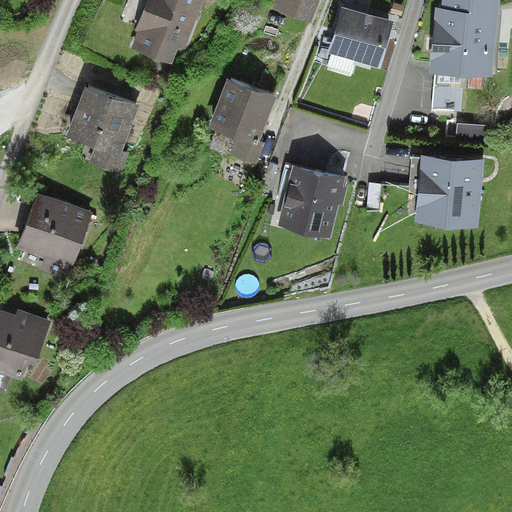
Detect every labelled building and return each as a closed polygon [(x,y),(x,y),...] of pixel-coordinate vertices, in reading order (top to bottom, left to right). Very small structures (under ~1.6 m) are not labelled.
[(203,0),(146,0),(131,44),(171,58),(178,38),(189,41),(203,0)] [(273,0),(270,10),(306,23),(314,0),(273,0)] [(491,0),(438,0),(439,2),(428,1),(425,63),(438,64),(436,102),(458,103),(459,69),(487,71),(491,0)] [(341,9),(327,57),(377,71),(391,24),(341,9)] [(280,94),(226,74),(206,128),(237,139),(231,156),(255,164),(280,94)] [(85,82),(66,131),(102,144),(97,159),(123,169),(130,150),(117,145),(134,100),(85,82)] [(481,157),(421,153),(417,214),(477,218),(481,157)] [(277,222),(329,236),(345,178),(293,164),(277,222)] [(17,248),(70,269),(95,208),(41,187),(17,248)] [(0,313),(0,388),(7,392),(13,375),(21,378),(28,361),(35,364),(51,323),(20,310),(16,320),(0,313)]
